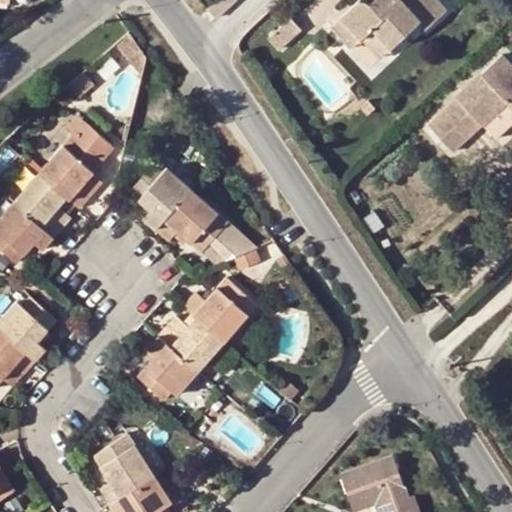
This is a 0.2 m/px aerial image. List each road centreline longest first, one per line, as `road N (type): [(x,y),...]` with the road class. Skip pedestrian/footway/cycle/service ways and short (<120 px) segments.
road 1 (residential): [(392,372),(312,222),(205,54)]
road 2 (residential): [(81,511),(37,440),(47,409),(103,329),(112,274)]
road 3 (residential): [(253,511),(369,381),(392,372)]
road 4 (residential): [(392,372),(493,511)]
